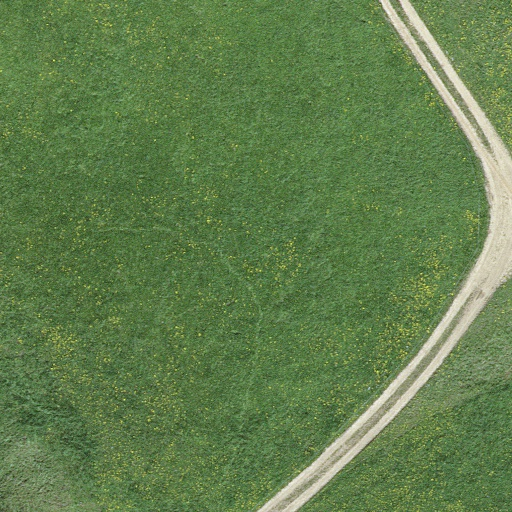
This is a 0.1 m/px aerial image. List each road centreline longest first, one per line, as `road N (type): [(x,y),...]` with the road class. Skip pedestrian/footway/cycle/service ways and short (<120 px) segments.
road 1 (track): [(511,237),(391,401),(272,511)]
road 2 (track): [(511,189),(393,0)]
